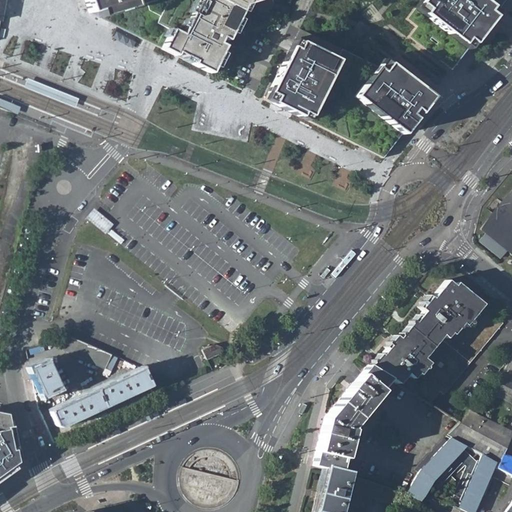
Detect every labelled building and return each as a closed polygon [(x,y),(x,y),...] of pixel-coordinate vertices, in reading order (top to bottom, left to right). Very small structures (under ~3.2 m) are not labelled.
[(84,0),(88,12),(98,17),(150,43),(162,48),(213,73),(244,12),(247,4),(262,0),(84,0)] [(419,0),(417,3),(405,18),(415,26),(407,36),(450,70),(471,43),(491,17),(503,0),(419,0)] [(262,98),(304,119),(382,156),(401,133),(413,119),(418,113),(431,97),(387,63),(381,58),(375,66),(300,28),(290,48),(288,53),(287,52),(265,91),(262,98)] [(29,78),(25,89),(75,109),(79,98),(29,78)] [(0,98),(0,107),(11,111),(14,104),(0,98)] [(511,186),(478,229),(483,233),(477,240),(499,257),(505,251),(511,256),(511,186)] [(94,209),(86,218),(105,234),(113,224),(94,209)] [(397,339),(394,337),(368,367),(387,378),(395,383),(404,373),(409,377),(414,372),(430,386),(423,394),(433,402),(440,394),(441,395),(501,325),(453,284),(450,287),(444,282),(429,299),(427,298),(418,308),(421,311),(397,339)] [(60,336),(56,348),(101,368),(107,355),(64,335),(60,336)] [(205,359),(223,351),(221,345),(215,343),(201,349),(205,359)] [(511,354),(492,394),(511,403),(511,354)] [(59,389),(47,361),(29,369),(42,396),(59,389)] [(346,388),(347,388),(322,418),(323,419),(321,425),(319,433),(319,434),(312,465),(311,465),(324,468),(324,466),(338,469),(339,467),(347,430),(346,429),(368,401),(387,378),(368,367),(365,365),(352,382),(351,382),(346,388)] [(150,386),(143,371),(49,413),(55,425),(60,426),(150,386)] [(170,410),(169,407),(158,412),(145,417),(147,421),(170,410)] [(494,463),(497,465),(505,449),(511,432),(511,431),(485,419),(481,417),(480,416),(467,407),(458,422),(446,435),(451,438),(463,445),(481,456),(494,463)] [(0,477),(14,468),(17,455),(9,415),(0,412),(0,477)] [(155,438),(156,442),(167,437),(180,432),(178,428),(155,438)] [(511,434),(511,435),(511,457),(506,456),(508,450),(505,449),(497,465),(496,469),(511,475),(511,434)] [(415,467),(414,468),(418,471),(450,438),(445,436),(415,467)] [(463,445),(451,438),(450,438),(418,471),(405,494),(410,496),(416,499),(419,501),(422,496),(429,480),(463,445)] [(481,456),(466,491),(479,497),(488,478),(494,463),(481,456)] [(324,468),(312,511),(368,511),(373,497),(391,506),(397,494),(387,487),(376,483),(347,474),(348,471),(338,469),(324,466),(324,468)] [(488,478),(479,497),(483,500),(492,480),(488,478)] [(466,491),(464,494),(478,500),(479,497),(466,491)] [(464,494),(457,510),(458,511),(460,511),(472,511),(478,500),(464,494)]
